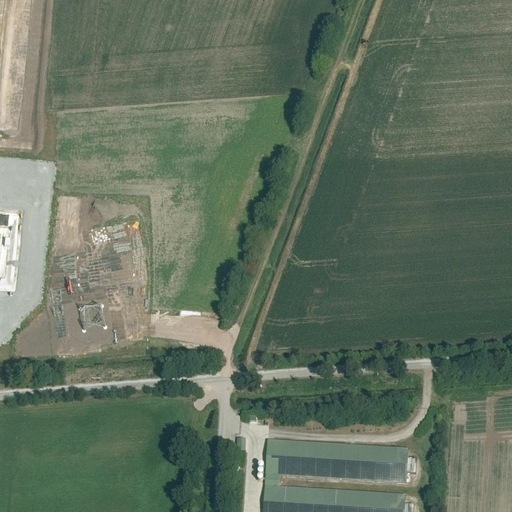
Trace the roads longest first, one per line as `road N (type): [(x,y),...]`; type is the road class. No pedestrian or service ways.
road 1 (track): [(358,0),(222,380)]
road 2 (residential): [(222,380),(511,358)]
road 3 (residential): [(0,397),(222,380)]
road 4 (unclassified): [(216,511),(222,380)]
